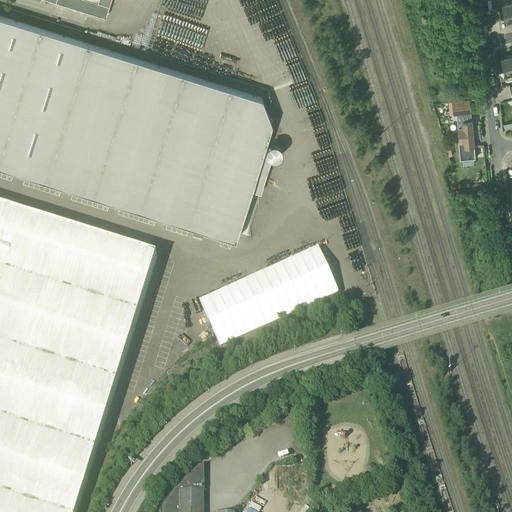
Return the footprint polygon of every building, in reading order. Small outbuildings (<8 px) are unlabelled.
[(52,0),(56,1),(105,17),(109,6),(97,2),(97,0),(52,0)] [(511,20),(511,2),(502,5),(507,22),(511,20)] [(260,192),(271,160),(261,157),(272,119),(264,92),(144,53),(87,35),(41,20),(0,6),(0,166),(44,181),(235,240),(251,189),(260,192)] [(174,39),(176,46),(206,35),(202,26),(200,26),(197,18),(192,20),(196,31),(174,39)] [(511,54),(502,58),(505,72),(507,79),(511,78),(511,54)] [(499,73),(501,81),(507,79),(505,72),(499,73)] [(471,112),(470,99),(452,101),(453,114),(471,112)] [(476,158),(472,121),(462,122),(463,127),(458,128),(458,132),(459,132),(460,141),(458,142),(460,160),(476,158)] [(274,144),(273,144),(272,144),(271,144),(270,145),(269,145),(268,146),(267,147),(267,148),(266,149),(266,150),(266,151),(265,152),(266,152),(266,153),(266,154),(266,155),(267,155),(267,156),(267,157),(268,158),(269,158),(270,159),(271,159),(272,159),(274,159),(275,159),(276,159),(277,159),(278,158),(279,157),(279,156),(280,155),(280,154),(281,153),(281,152),(281,151),(281,150),(280,149),(280,148),(280,147),(279,147),(278,146),(277,145),(276,145),(274,144)] [(0,511),(77,511),(157,258),(0,208),(0,511)] [(199,302),(220,348),(339,294),(318,248),(199,302)] [(204,511),(204,492),(203,469),(199,469),(177,489),(166,511),(204,511)] [(218,473),(206,474),(206,491),(219,490),(218,473)]
